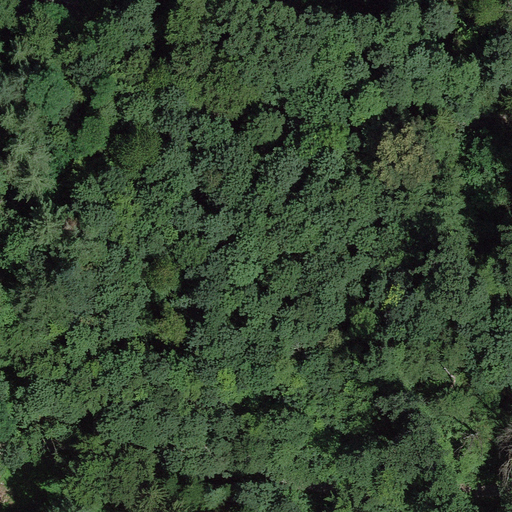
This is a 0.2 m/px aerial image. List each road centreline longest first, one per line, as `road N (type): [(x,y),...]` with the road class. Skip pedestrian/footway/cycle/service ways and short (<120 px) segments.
road 1 (track): [(0,7),(77,16),(195,107),(333,127),(511,119)]
road 2 (track): [(511,494),(375,495),(197,453),(82,442),(0,455)]
